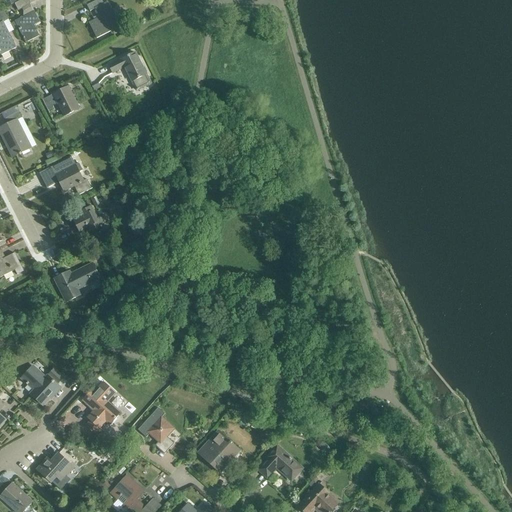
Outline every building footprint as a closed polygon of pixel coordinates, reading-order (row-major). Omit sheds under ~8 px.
[(29,0),(22,0),(20,1),(16,4),(19,10),(31,3),(29,0)] [(89,23),(97,39),(121,26),(120,24),(125,21),(117,6),(111,8),(107,1),(104,3),(101,0),(97,0),(87,6),(90,12),(95,9),(99,18),(89,23)] [(34,25),(40,22),(35,11),(34,12),(31,7),(24,11),(24,17),(15,21),(26,42),(39,36),(34,25)] [(0,11),(0,52),(1,55),(16,48),(7,28),(4,22),(9,19),(4,9),(0,11)] [(125,67),(133,82),(138,91),(151,84),(135,53),(109,66),(113,73),(125,67)] [(54,108),(52,106),(57,103),(64,116),(79,108),(68,86),(42,99),(48,111),(54,108)] [(0,128),(0,131),(2,136),(4,140),(6,144),(9,142),(15,154),(16,156),(20,154),(20,155),(22,154),(21,153),(31,149),(17,120),(22,117),(19,111),(5,118),(8,125),(7,125),(4,126),(3,127),(0,128)] [(72,157),(40,174),(47,189),(60,182),(64,191),(75,186),(79,194),(79,195),(93,188),(92,187),(87,179),(84,180),(80,172),(83,171),(79,163),(76,165),(72,157)] [(100,226),(103,232),(111,228),(104,215),(97,218),(92,207),(81,212),(83,216),(74,221),(80,231),(88,227),(90,231),(100,226)] [(0,277),(15,270),(17,274),(24,271),(15,253),(3,259),(0,252),(0,277)] [(79,289),(100,278),(93,264),(71,274),(70,272),(55,279),(66,303),(82,295),(79,289)] [(54,370),(48,377),(46,379),(33,367),(22,379),(28,385),(29,384),(35,390),(31,395),(43,406),(49,399),(49,398),(52,394),(54,396),(61,388),(58,386),(64,379),(54,370)] [(93,390),(83,401),(94,411),(88,417),(91,420),(86,426),(97,436),(102,430),(100,428),(107,420),(111,423),(119,414),(108,403),(115,395),(103,383),(99,387),(95,392),(93,390)] [(167,437),(175,429),(162,417),(165,414),(159,408),(139,430),(147,438),(150,434),(159,442),(156,446),(165,454),(174,444),(167,437)] [(231,462),(234,459),(234,457),(232,455),(237,448),(218,431),(204,448),(206,450),(201,456),(217,470),(228,459),(231,462)] [(96,452),(103,459),(115,447),(108,440),(96,452)] [(327,444),(322,448),(326,454),(332,450),(327,444)] [(278,467),(291,479),(300,469),(278,448),(267,459),(268,459),(258,470),(267,478),(278,467)] [(61,481),(73,467),(58,454),(51,461),(47,458),(38,469),(52,482),(57,476),(61,481)] [(111,493),(123,504),(131,511),(154,511),(161,506),(154,499),(146,508),(137,499),(145,491),(128,475),(111,493)] [(0,488),(0,495),(17,511),(23,511),(32,502),(8,480),(0,488)] [(311,511),(316,507),(321,511),(329,511),(338,502),(319,485),(299,506),(305,511),(311,511)] [(213,511),(214,511),(205,503),(196,511),(188,505),(181,511),(213,511)]
